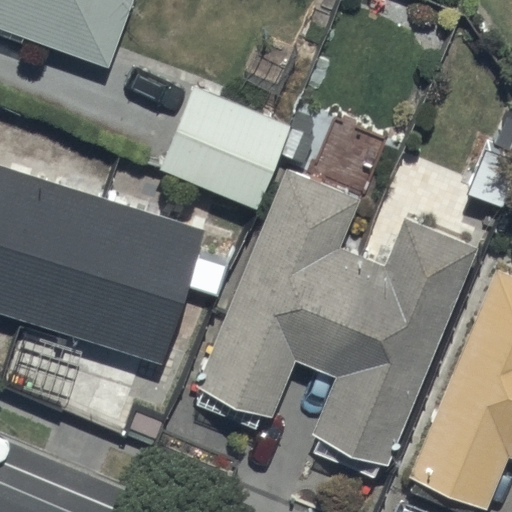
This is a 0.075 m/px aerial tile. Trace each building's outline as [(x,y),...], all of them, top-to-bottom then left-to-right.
[(0,0),(0,28),(111,69),(136,0),(0,0)] [(189,64),(154,148),(251,187),(285,104),(189,64)] [(511,154),(511,143),(480,132),(463,178),(499,191),(511,154)] [(201,210),(0,146),(0,296),(158,346),(201,210)] [(282,147),(191,366),(268,397),(291,340),(331,356),(307,413),(384,445),(474,227),(399,197),(380,245),(335,226),(355,178),(282,147)] [(511,438),(511,256),(491,248),(404,456),(482,488),(504,436),(511,438)]
